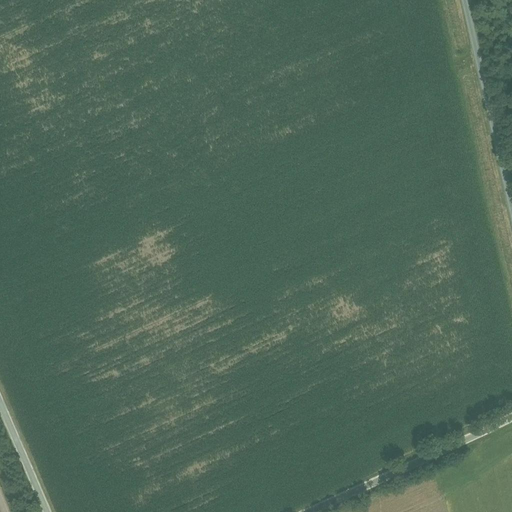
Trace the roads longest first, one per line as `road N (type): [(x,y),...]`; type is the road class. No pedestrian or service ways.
road 1 (residential): [(511,416),(313,511)]
road 2 (unclassified): [(511,213),(463,0)]
